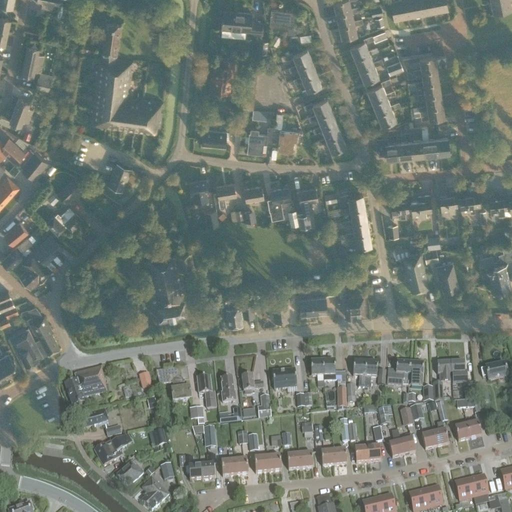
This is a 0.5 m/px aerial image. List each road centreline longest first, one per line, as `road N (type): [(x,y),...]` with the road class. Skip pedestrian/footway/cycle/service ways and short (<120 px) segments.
road 1 (unclassified): [(73,361),(392,323)]
road 2 (residential): [(204,511),(228,492),(374,477),(511,443)]
road 3 (residential): [(51,301),(59,281),(178,153)]
road 4 (residential): [(366,161),(252,167),(178,153)]
road 5 (residential): [(366,161),(316,0)]
road 6 (residential): [(178,153),(192,0)]
road 7 (residential): [(392,323),(369,180)]
road 8 (residential): [(467,169),(446,33)]
road 9 (residential): [(144,511),(82,454),(65,413)]
road 10 (unclassified): [(392,323),(511,322)]
